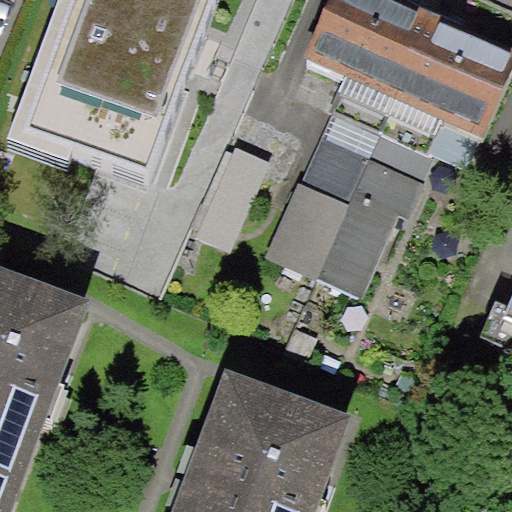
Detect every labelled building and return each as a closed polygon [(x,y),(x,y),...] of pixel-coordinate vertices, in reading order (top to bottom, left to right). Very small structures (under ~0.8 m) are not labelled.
[(60,0),(56,13),(149,49),(83,217),(172,252),(259,28),(210,9),(214,0),(60,0)] [(511,106),(511,66),(363,0),(351,0),(319,73),(348,86),(268,264),(370,309),(435,165),(477,184),(511,106)] [(273,178),(226,159),(200,222),(247,241),(273,178)] [(0,511),(11,511),(91,297),(0,262),(0,511)] [(511,350),(511,312),(500,345),(511,350)] [(327,511),(355,432),(229,382),(183,511),(327,511)]
